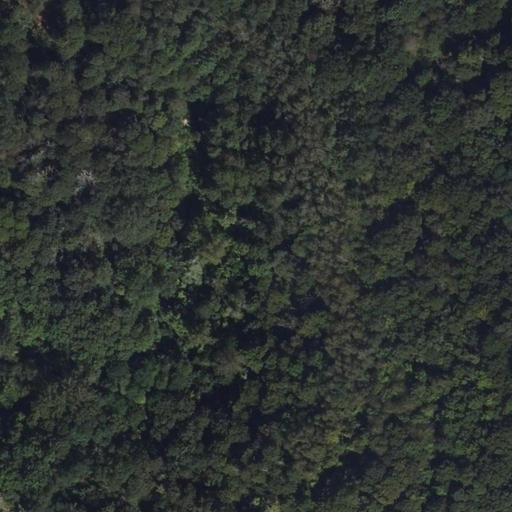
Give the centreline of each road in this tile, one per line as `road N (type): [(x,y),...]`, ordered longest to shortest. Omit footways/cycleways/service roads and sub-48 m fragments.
road 1 (track): [(405,87),(510,0)]
road 2 (track): [(322,0),(376,37),(405,87)]
